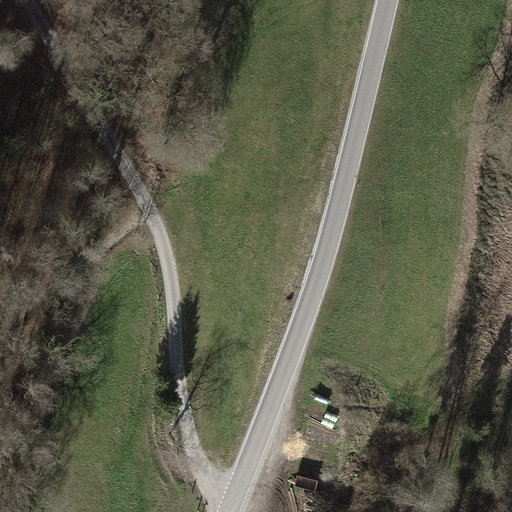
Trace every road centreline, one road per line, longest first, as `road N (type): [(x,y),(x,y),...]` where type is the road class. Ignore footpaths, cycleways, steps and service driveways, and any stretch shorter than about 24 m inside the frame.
road 1 (residential): [(388,0),(330,244),(233,505)]
road 2 (residential): [(152,209),(171,263),(190,443),(215,494),(233,505)]
road 3 (track): [(152,209),(29,0)]
